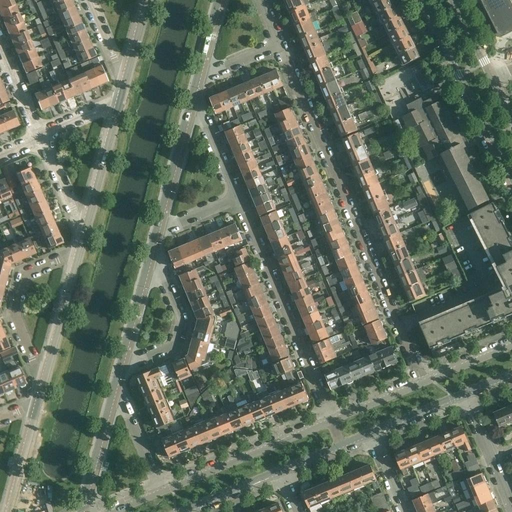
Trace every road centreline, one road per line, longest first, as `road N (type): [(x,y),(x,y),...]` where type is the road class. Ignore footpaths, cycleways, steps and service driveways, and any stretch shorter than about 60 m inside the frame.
road 1 (residential): [(422,383),(280,46)]
road 2 (residential): [(331,421),(236,197)]
road 3 (tertiary): [(419,0),(511,184)]
road 4 (residential): [(331,421),(159,491)]
road 5 (residential): [(78,254),(20,278),(11,312),(42,385)]
road 6 (residential): [(117,368),(175,344),(181,321),(151,249)]
road 7 (tertiary): [(156,232),(193,95)]
road 8 (tertiary): [(118,101),(83,234)]
road 9 (tertiary): [(78,254),(42,385)]
road 10 (tertiary): [(78,511),(113,385)]
road 11 (residential): [(463,394),(511,511)]
road 12 (tertiary): [(117,368),(151,249)]
